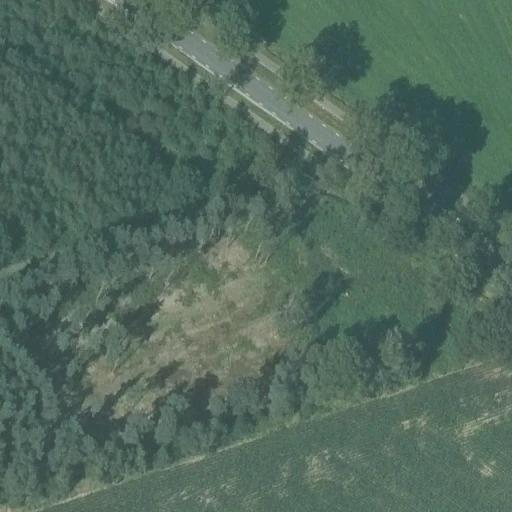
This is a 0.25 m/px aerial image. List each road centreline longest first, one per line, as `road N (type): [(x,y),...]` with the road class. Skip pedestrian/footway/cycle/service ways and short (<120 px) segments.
road 1 (secondary): [(511,269),(225,72),(135,0)]
road 2 (track): [(0,271),(312,171),(378,138)]
